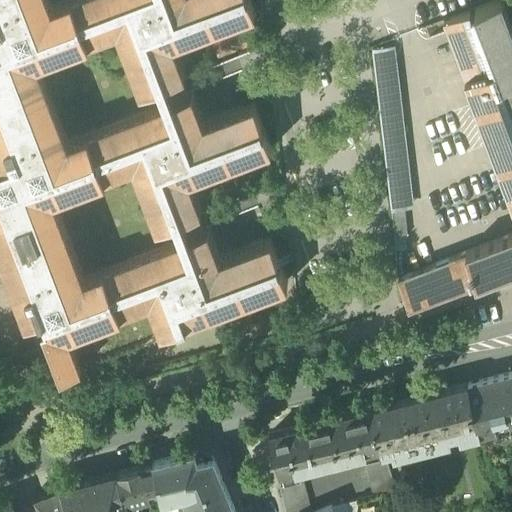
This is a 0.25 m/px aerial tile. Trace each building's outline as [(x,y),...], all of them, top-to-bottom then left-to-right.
[(206,228),(190,234),(182,237),(85,274),(55,195),(134,165),(157,227),(175,220),(184,217),(199,211),(201,210),(190,179),(272,148),(255,103),(204,123),(192,92),(190,93),(174,99),(166,102),(69,139),(39,60),(118,30),(141,92),(159,85),(167,82),(183,75),(185,75),(174,44),(204,32),(192,0),(62,0),(53,4),(51,0),(0,0),(0,153),(3,161),(0,161),(0,246),(27,317),(41,312),(45,323),(63,369),(288,283),(271,238),(220,258),(208,227),(206,228)] [(251,0),(192,0),(204,32),(256,13),(251,0)] [(511,233),(400,276),(410,304),(507,268),(511,265),(511,26),(502,0),(497,0),(476,8),(477,12),(472,13),(471,10),(445,20),(511,196),(511,233)] [(216,49),(220,58),(254,45),(250,36),(248,29),(213,42),(216,49)] [(373,48),(392,208),(394,208),(405,207),(415,205),(396,46),(373,48)] [(190,93),(183,75),(167,82),(174,99),(190,93)] [(167,82),(159,85),(166,102),(174,99),(167,82)] [(405,207),(394,208),(397,236),(408,235),(405,207)] [(206,228),(199,211),(184,217),(190,234),(206,228)] [(184,217),(175,220),(182,237),(190,234),(184,217)] [(480,430),(481,435),(511,427),(511,371),(469,383),(480,430)] [(466,384),(371,408),(381,447),(382,452),(383,453),(384,455),(480,430),(469,383),(466,384)] [(301,467),(381,447),(371,408),(271,433),(281,472),(301,467)] [(188,491),(190,497),(224,483),(214,457),(195,452),(155,462),(161,484),(163,494),(163,496),(184,491),(188,491)] [(368,465),(375,494),(397,488),(387,458),(368,465)] [(117,470),(127,503),(152,496),(150,487),(161,484),(155,462),(144,464),(117,470)] [(281,472),(284,485),(304,479),(301,467),(281,472)] [(117,470),(60,486),(69,511),(130,511),(127,503),(117,470)] [(282,487),(282,488),(287,511),(312,511),(304,479),(284,485),(283,486),(282,487)] [(187,498),(192,511),(236,511),(224,483),(190,497),(187,498)] [(150,487),(152,496),(163,494),(161,484),(150,487)] [(43,511),(69,511),(60,486),(37,494),(43,511)] [(336,511),(358,511),(359,503),(358,498),(333,505),(336,511)]
